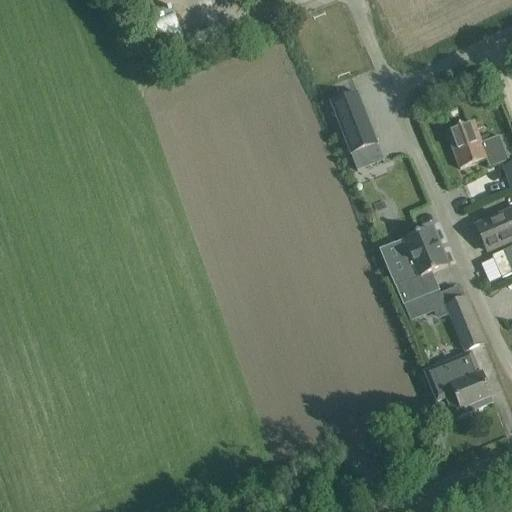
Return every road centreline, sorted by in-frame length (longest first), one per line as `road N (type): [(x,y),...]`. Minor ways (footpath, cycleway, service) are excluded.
road 1 (unclassified): [(511,371),(391,90)]
road 2 (unclassified): [(511,32),(391,90)]
road 3 (unclassified): [(401,511),(511,461)]
